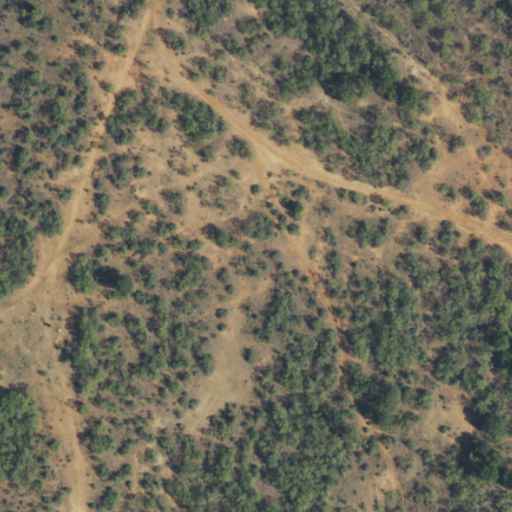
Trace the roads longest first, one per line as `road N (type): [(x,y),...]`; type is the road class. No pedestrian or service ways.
road 1 (residential): [(0,311),(143,194),(244,161),(279,159),(442,211),(511,247)]
road 2 (residential): [(284,162),(188,88),(158,42),(149,0)]
